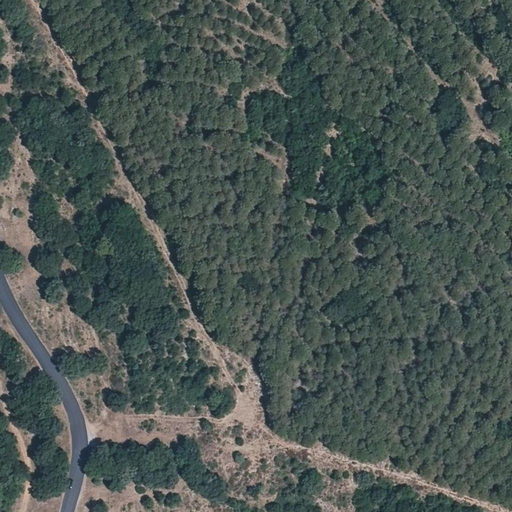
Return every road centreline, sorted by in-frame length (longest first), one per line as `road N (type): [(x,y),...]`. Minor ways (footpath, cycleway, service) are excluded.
road 1 (track): [(511,509),(221,422),(121,416),(80,434)]
road 2 (tertiary): [(0,288),(67,397),(80,434),(66,511)]
road 3 (track): [(20,511),(28,462),(0,391)]
